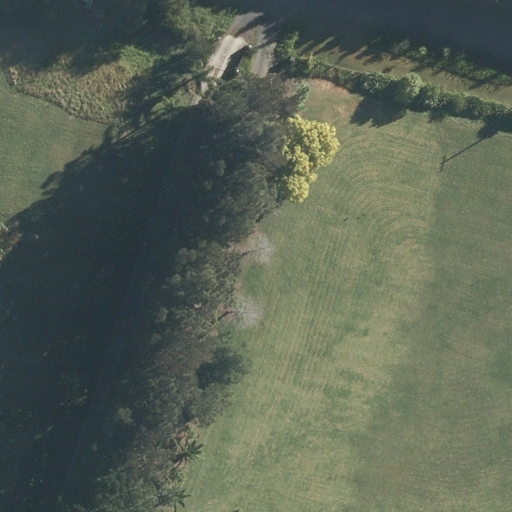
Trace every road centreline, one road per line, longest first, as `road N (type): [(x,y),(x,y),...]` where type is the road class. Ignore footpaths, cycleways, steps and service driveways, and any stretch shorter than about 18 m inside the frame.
road 1 (track): [(68,511),(239,0)]
road 2 (track): [(276,0),(121,511)]
road 3 (unclassified): [(353,0),(511,40)]
